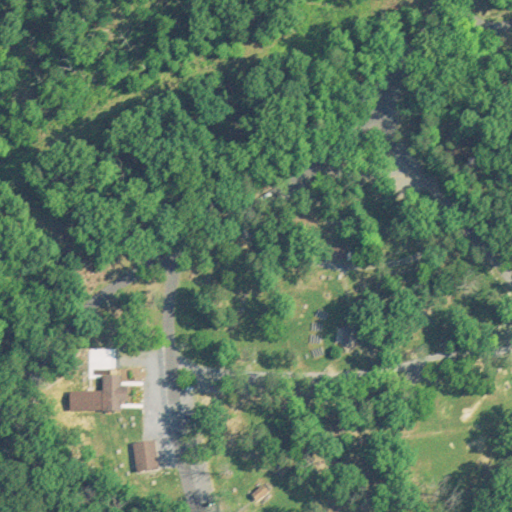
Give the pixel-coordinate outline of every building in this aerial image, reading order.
[(323,240),(326,251),(343,248),(341,236),(323,240)] [(346,245),(315,245),(315,267),(346,267),(346,245)] [(101,372),(119,372),(120,382),(126,382),(127,397),(120,397),(120,408),(101,408),(101,372)] [(130,439),(152,436),(157,467),(135,470),(130,439)] [(251,490),(261,481),(266,487),(256,496),(251,490)]
